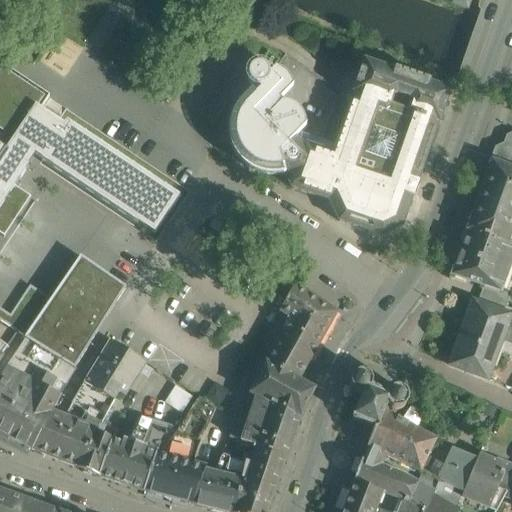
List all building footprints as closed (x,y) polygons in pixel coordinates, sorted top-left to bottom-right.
[(324,80),(285,54),(274,70),(275,71),(277,72),(279,73),(281,74),(282,75),(284,76),(285,77),(286,78),(289,81),(290,84),(291,87),(292,88),(279,101),(282,105),(284,105),(285,105),(287,105),(288,105),(290,107),(291,107),(293,108),(294,109),(296,110),(297,111),(298,112),(299,113),(301,115),(302,118),(303,120),(303,121),(304,122),(304,123),(304,126),(305,127),(294,138),(299,143),(302,146),(306,144),(308,145),(308,144),(305,143),(337,97),(320,85),(324,80)] [(392,70),(363,61),(334,145),(311,137),(308,145),(308,144),(308,145),(306,144),(302,146),(302,147),(291,176),(288,185),(290,189),(328,202),(338,223),(382,238),(402,228),(413,198),(414,197),(418,185),(418,184),(417,184),(438,124),(440,124),(451,91),(429,84),(430,82),(392,69),(392,70)] [(274,70),(269,76),(267,75),(263,74),(260,75),(258,76),(256,78),(255,79),(254,81),(254,84),(254,86),(237,104),(234,109),(232,113),(230,118),(229,121),(228,125),(228,128),(228,132),(228,137),(229,141),(229,144),(230,147),(231,150),(234,156),(239,161),(242,165),(246,168),(251,171),(257,174),(263,175),(273,176),(284,174),(285,173),(291,176),(302,147),(302,146),(299,143),(294,138),(305,127),(304,126),(304,123),(304,122),(303,121),(303,120),(302,118),(301,115),(299,113),(298,112),(297,111),(296,110),(294,109),(293,108),(291,107),(290,107),(288,105),(287,105),(285,105),(284,105),(282,105),(279,101),(292,88),(291,87),(290,84),(289,81),(286,78),(285,77),(284,76),(282,75),(281,74),(279,73),(277,72),(275,71),(274,70)] [(0,209),(12,191),(14,188),(34,157),(153,237),(168,215),(179,199),(65,124),(63,127),(27,103),(0,143),(0,209)] [(502,148),(494,150),(489,164),(491,164),(511,171),(511,163),(507,162),(511,149),(511,134),(505,137),(502,148)] [(511,171),(491,164),(466,231),(511,247),(511,171)] [(12,191),(0,209),(0,236),(3,239),(30,199),(14,188),(12,191)] [(511,247),(466,231),(451,277),(483,289),(500,295),(500,293),(510,266),(511,267),(511,247)] [(24,338),(24,339),(24,340),(25,339),(51,356),(74,370),(125,289),(80,257),(50,300),(29,331),(24,338)] [(336,313),(295,285),(279,313),(289,319),(265,364),(297,381),(336,314),(336,313)] [(10,316),(9,317),(29,331),(50,300),(29,286),(10,316)] [(500,295),(483,289),(477,304),(504,314),(510,297),(500,293),(500,295)] [(477,304),(471,303),(449,367),(487,380),(502,338),(511,343),(511,317),(504,314),(477,304)] [(10,316),(0,309),(0,321),(24,338),(29,331),(9,317),(10,316)] [(0,435),(2,436),(51,356),(24,340),(6,368),(0,377),(0,435)] [(145,365),(109,342),(88,377),(118,394),(124,397),(145,365)] [(51,356),(2,436),(30,451),(52,412),(60,396),(60,395),(75,371),(74,370),(51,356)] [(297,381),(265,364),(248,395),(299,419),(300,420),(305,406),(291,396),(299,382),(297,381)] [(369,378),(367,376),(364,374),(362,374),(360,373),(356,374),(354,375),(352,377),(351,379),(349,381),(349,383),(349,386),(349,387),(351,390),(352,392),(354,393),(356,394),(359,395),(362,395),(352,421),(374,430),(383,414),(387,407),(390,409),(392,410),(395,411),(398,411),(400,410),(402,409),(403,408),(405,406),(406,404),(406,402),(406,400),(406,398),(406,397),(405,394),(402,392),(400,390),(398,390),(394,389),(391,390),(389,391),(387,393),(386,395),(370,388),(371,384),(370,382),(370,380),(369,378)] [(118,394),(88,377),(72,404),(87,412),(80,425),(83,426),(85,424),(97,431),(100,426),(118,394)] [(177,385),(165,401),(183,414),(195,397),(177,385)] [(248,395),(229,438),(249,446),(248,447),(286,459),(299,419),(248,395)] [(177,429),(169,441),(197,450),(216,410),(198,398),(177,429)] [(80,425),(65,417),(60,415),(52,412),(31,451),(41,455),(76,469),(96,433),(97,431),(85,424),(83,426),(80,425)] [(434,440),(383,414),(374,430),(367,449),(385,457),(419,473),(434,440)] [(140,417),(125,441),(122,440),(121,443),(111,439),(98,477),(144,492),(156,454),(159,455),(169,441),(177,429),(140,417)] [(100,426),(97,431),(96,433),(101,435),(105,427),(100,426)] [(101,435),(96,433),(76,469),(98,477),(111,439),(101,435)] [(169,441),(159,455),(156,454),(144,492),(192,506),(205,472),(206,468),(192,464),(197,450),(169,441)] [(247,488),(273,496),(286,459),(248,447),(242,462),(246,463),(242,477),(250,480),(247,488)] [(385,457),(367,449),(354,481),(398,501),(401,502),(409,505),(418,483),(406,477),(381,467),(385,457)] [(453,449),(438,481),(439,482),(462,493),(476,460),(453,449)] [(479,455),(463,494),(489,504),(496,488),(497,489),(507,468),(507,466),(479,455)] [(511,469),(507,468),(497,489),(496,488),(489,504),(498,508),(504,499),(511,483),(511,469)] [(233,511),(242,480),(205,472),(192,506),(217,511),(233,511)] [(398,501),(354,481),(342,511),(397,511),(401,502),(398,501)] [(462,493),(439,482),(435,492),(433,497),(453,509),(462,493)] [(435,492),(418,483),(409,505),(425,511),(433,497),(435,492)] [(267,511),(273,496),(247,488),(235,511),(267,511)] [(54,511),(55,511),(0,490),(0,511),(54,511)] [(425,511),(424,511),(455,511),(456,511),(453,509),(433,497),(425,511)] [(401,502),(397,511),(424,511),(425,511),(409,505),(401,502)]
